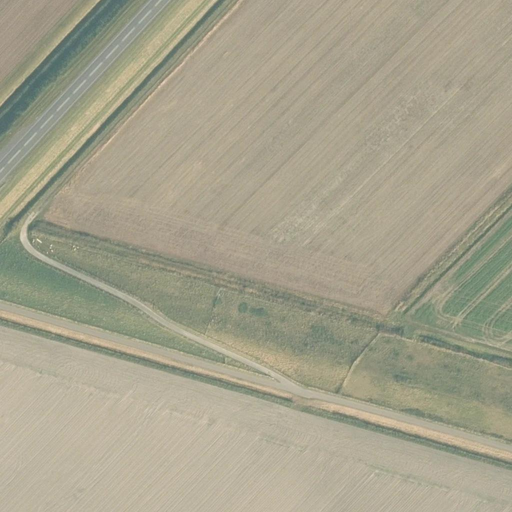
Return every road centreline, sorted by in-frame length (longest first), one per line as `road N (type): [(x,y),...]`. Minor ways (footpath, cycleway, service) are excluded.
road 1 (track): [(287,390),(272,375),(47,261),(24,233),(238,0)]
road 2 (unclassified): [(511,452),(0,307)]
road 3 (trunk): [(0,171),(160,0)]
road 4 (track): [(0,90),(85,0)]
